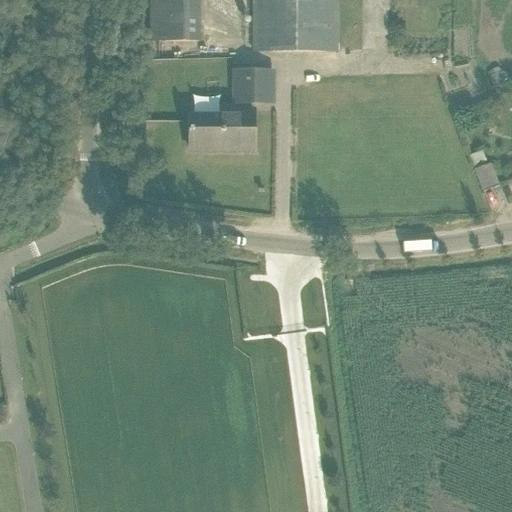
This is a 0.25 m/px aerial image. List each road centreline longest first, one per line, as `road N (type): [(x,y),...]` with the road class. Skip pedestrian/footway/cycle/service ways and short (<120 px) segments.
road 1 (unclassified): [(511,236),(339,251),(86,217)]
road 2 (unknown): [(307,247),(331,511)]
road 3 (unknown): [(4,261),(36,511)]
road 4 (unclassified): [(86,217),(89,0)]
